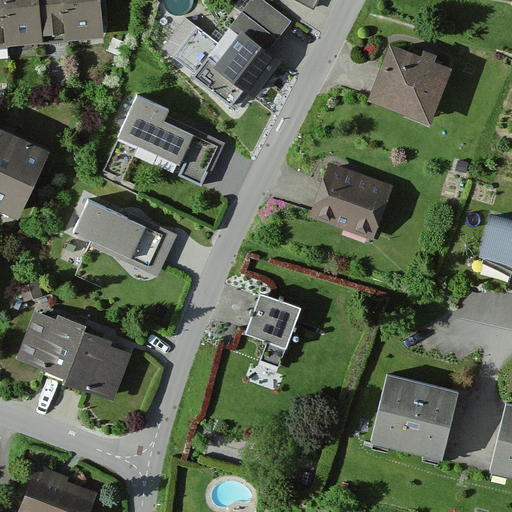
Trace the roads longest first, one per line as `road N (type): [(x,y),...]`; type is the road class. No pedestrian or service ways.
road 1 (residential): [(144,467),(223,255),(352,0)]
road 2 (residential): [(144,467),(0,411)]
